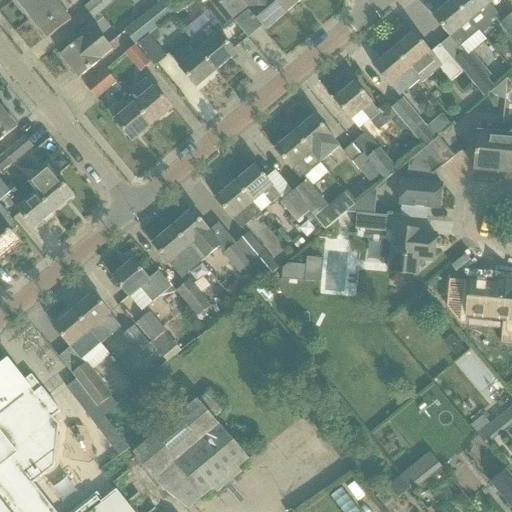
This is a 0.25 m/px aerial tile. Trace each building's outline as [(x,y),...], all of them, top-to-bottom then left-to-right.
[(15,0),(31,20),(54,1),(53,0),(15,0)] [(116,0),(93,0),(84,8),(93,19),(116,0)] [(125,33),(135,46),(138,43),(149,34),(176,12),(165,0),(155,0),(159,4),(125,33)] [(224,31),(235,22),(218,2),(215,0),(209,0),(202,6),(224,31)] [(220,0),(218,2),(235,22),(243,14),(231,0),(220,0)] [(231,0),(243,14),(249,9),(253,15),(262,26),(266,30),(286,13),(274,0),(231,0)] [(274,0),(286,13),(301,0),(274,0)] [(453,0),(452,1),(469,21),(470,20),(482,35),(493,27),(488,21),(497,14),(488,4),(489,4),(486,0),(453,0)] [(54,1),(31,20),(47,40),(63,27),(71,21),(54,1)] [(469,21),(452,1),(433,18),(446,33),(458,47),(467,40),(459,29),(469,21)] [(511,18),(509,15),(499,23),(511,38),(511,18)] [(79,79),(94,66),(100,61),(99,60),(112,49),(92,23),(78,35),(82,40),(61,57),(79,79)] [(236,55),(224,39),(219,34),(218,34),(210,25),(190,41),(216,72),(236,55)] [(150,34),(142,40),(160,63),(168,58),(150,34)] [(393,51),(418,81),(418,80),(421,83),(430,75),(428,72),(438,64),(429,53),(430,53),(426,49),(414,34),(393,51)] [(196,89),(216,72),(190,41),(180,50),(171,57),(180,67),(179,68),(183,73),(196,89)] [(141,71),(151,64),(135,45),(126,53),(141,71)] [(374,67),(386,83),(399,97),(407,89),(418,81),(393,51),(374,67)] [(464,51),(454,59),(484,98),(494,90),(464,51)] [(449,83),(461,74),(450,61),(439,70),(449,83)] [(106,70),(86,87),(96,99),(117,83),(106,70)] [(171,109),(158,94),(146,78),(138,85),(146,95),(137,103),(154,124),(171,109)] [(507,80),(491,93),(505,100),(507,80)] [(378,131),(387,123),(371,104),(354,84),(334,101),(354,124),(359,130),(369,121),(378,131)] [(425,148),(427,147),(436,139),(402,99),(391,109),(425,148)] [(132,142),(152,125),(154,124),(137,103),(134,105),(124,114),(116,104),(115,105),(106,112),(132,142)] [(0,141),(1,141),(16,128),(0,107),(0,141)] [(330,136),(327,132),(314,117),(294,134),(318,164),(329,155),(338,147),(330,137),(330,136)] [(367,159),(386,181),(397,171),(366,133),(354,143),(367,159)] [(474,171),(498,173),(502,135),(478,133),(477,135),(468,134),(466,148),(476,149),(474,171)] [(318,164),(294,134),(275,150),(299,180),(318,164)] [(511,135),(502,135),(498,173),(511,174),(511,135)] [(12,163),(33,147),(25,138),(5,154),(11,162),(12,163)] [(455,157),(438,138),(427,147),(444,167),(455,157)] [(353,144),(342,152),(352,163),(362,155),(353,144)] [(398,206),(420,208),(439,210),(442,185),(432,184),(432,176),(444,167),(427,147),(425,148),(408,163),(407,180),(400,179),(398,206)] [(5,154),(0,157),(0,168),(3,171),(12,163),(11,162),(5,154)] [(61,156),(54,162),(60,170),(67,164),(61,156)] [(39,175),(29,183),(54,213),(73,197),(56,177),(48,167),(39,174),(39,175)] [(235,183),(251,203),(261,194),(270,204),(279,197),(270,186),(271,185),(255,167),(235,183)] [(292,192),(309,212),(323,229),(354,205),(344,194),(328,207),(306,181),(292,192)] [(54,213),(29,183),(28,182),(8,199),(16,209),(20,215),(33,230),(54,213)] [(235,183),(215,200),(231,219),(232,218),(241,228),(259,213),(235,183)] [(309,212),(292,192),(280,203),(296,222),(309,212)] [(18,227),(5,211),(0,205),(0,257),(18,243),(10,233),(18,227)] [(192,211),(172,228),(189,249),(201,263),(221,247),(208,232),(209,231),(192,211)] [(355,230),(385,233),(387,217),(357,214),(355,230)] [(181,279),(201,263),(189,249),(172,228),(152,245),(165,260),(169,264),(181,279)] [(421,232),(401,231),(394,230),(390,273),(417,276),(418,261),(434,262),(436,236),(420,234),(421,232)] [(235,244),(251,263),(266,280),(279,269),(248,233),(235,244)] [(299,236),(292,242),(297,249),(305,243),(299,236)] [(251,263),(235,244),(222,254),(238,273),(251,263)] [(142,312),(171,287),(158,272),(149,280),(132,261),(112,278),(125,293),(129,299),(130,298),(142,312)] [(281,280),(304,282),(305,266),(289,264),(282,269),(281,280)] [(465,315),(488,319),(494,280),(470,276),(469,280),(449,277),(445,304),(458,322),(464,322),(465,315)] [(497,342),(511,344),(511,282),(494,280),(488,319),(501,321),(497,342)] [(210,307),(189,281),(176,292),(197,318),(210,307)] [(236,283),(227,291),(235,300),(244,292),(236,283)] [(73,311),(100,343),(119,328),(109,316),(110,315),(106,310),(93,295),(73,311)] [(81,360),(90,352),(100,343),(73,311),(53,328),(70,348),(81,360)] [(149,313),(135,324),(150,343),(150,344),(157,352),(161,357),(166,363),(180,352),(175,347),(176,346),(149,313)] [(134,326),(120,337),(142,364),(157,352),(150,344),(149,345),(134,326)] [(86,362),(72,374),(96,407),(111,396),(86,362)] [(103,373),(124,399),(137,388),(117,362),(103,373)] [(131,511),(114,491),(102,501),(97,494),(74,511),(54,511),(32,484),(52,467),(58,425),(52,418),(60,412),(41,388),(40,389),(35,383),(29,388),(10,363),(0,370),(0,511),(131,511)] [(142,398),(128,406),(136,420),(150,412),(142,398)] [(188,510),(248,460),(198,400),(133,455),(160,487),(173,497),(188,510)] [(99,410),(89,418),(119,456),(119,457),(130,449),(99,410)] [(492,424),(479,435),(488,446),(500,435),(492,424)] [(442,469),(440,466),(429,452),(400,476),(413,492),(442,469)] [(511,480),(505,472),(490,484),(511,511),(511,480)] [(361,487),(342,501),(349,511),(369,511),(377,507),(361,487)] [(327,511),(321,502),(303,511),(327,511)]
